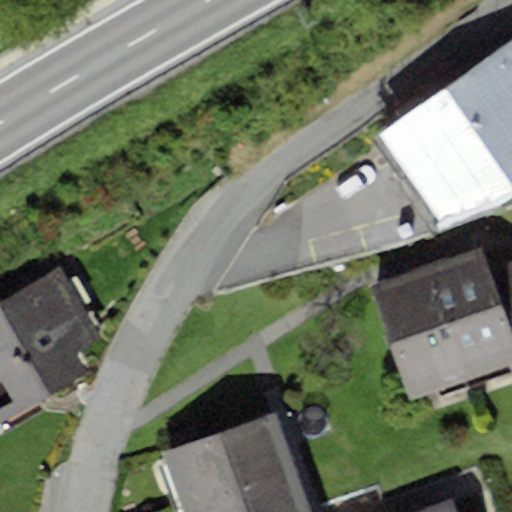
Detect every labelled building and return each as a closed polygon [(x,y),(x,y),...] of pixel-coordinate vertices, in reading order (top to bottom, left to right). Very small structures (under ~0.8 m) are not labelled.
[(511,42),(472,70),(383,131),(434,206),(511,183),(511,42)] [(480,243),(370,280),(406,387),(511,351),(511,337),(487,264),(480,243)] [(511,255),(487,264),(511,337),(511,255)] [(57,266),(0,300),(0,419),(84,370),(68,343),(94,328),(82,308),(57,266)] [(313,511),(278,410),(157,452),(178,511),(457,511),(452,496),(406,511),(313,511)]
